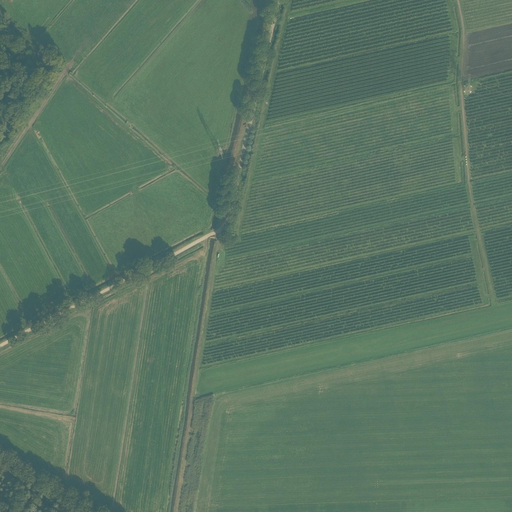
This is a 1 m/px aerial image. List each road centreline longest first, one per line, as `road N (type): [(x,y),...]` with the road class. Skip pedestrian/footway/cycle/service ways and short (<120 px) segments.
road 1 (track): [(0,348),(225,221),(275,0)]
road 2 (track): [(455,0),(466,170),(490,296)]
road 3 (track): [(0,141),(45,74),(42,59),(0,20)]
